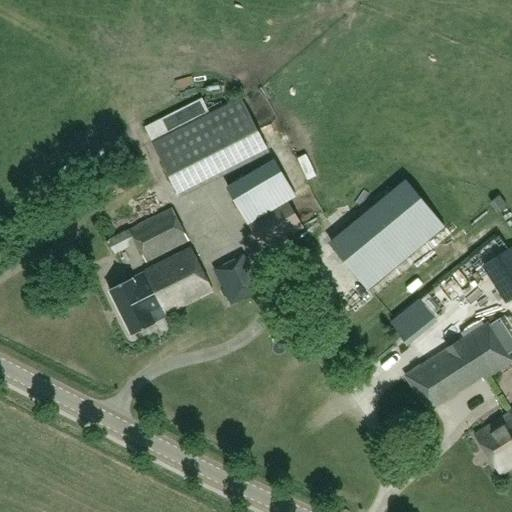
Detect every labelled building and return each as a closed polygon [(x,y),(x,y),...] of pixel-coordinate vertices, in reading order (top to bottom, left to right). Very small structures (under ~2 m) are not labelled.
[(143,128),(151,143),(209,114),(201,98),(143,128)] [(209,114),(151,143),(176,191),(265,146),(240,98),(209,114)] [(264,109),(253,115),(264,137),(275,131),(264,109)] [(286,199),(295,193),(275,161),(227,190),(247,222),(286,199)] [(333,247),(367,289),(445,226),(410,184),(333,247)] [(507,203),(500,195),(491,202),(499,210),(507,203)] [(300,262),(286,237),(304,227),(286,199),(247,222),(264,250),(278,275),(300,262)] [(146,262),(189,240),(171,208),(134,226),(107,240),(114,254),(136,243),(146,262)] [(190,247),(108,289),(131,336),(156,324),(153,319),(213,291),(190,247)] [(491,269),(507,258),(501,249),(485,260),(491,269)] [(215,268),(232,302),(259,288),(242,255),(215,268)] [(511,258),(491,269),(508,306),(511,303),(511,258)] [(419,300),(391,322),(405,343),(435,319),(419,300)] [(489,322),(421,366),(442,400),(484,373),(487,378),(511,361),(511,357),(509,353),(511,351),(511,331),(502,316),(490,324),(489,322)] [(364,339),(375,355),(386,347),(375,331),(364,339)] [(421,366),(406,375),(428,409),(442,400),(421,366)] [(500,474),(511,466),(511,417),(509,412),(475,435),(500,474)]
